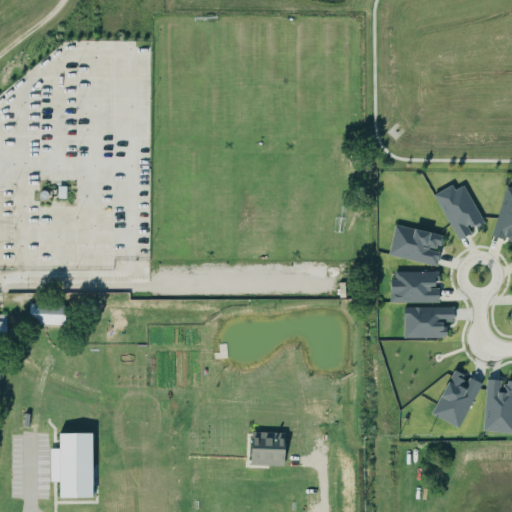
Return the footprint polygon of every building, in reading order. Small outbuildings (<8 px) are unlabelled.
[(469,233),(467,229),(480,222),(462,184),(451,189),(449,185),(432,193),(454,240),(469,233)] [(490,237),(511,242),(511,188),(503,187),(490,237)] [(435,265),(438,250),(436,250),(439,235),(392,225),(386,255),(435,265)] [(385,302),(436,303),(436,286),(436,272),(392,271),(392,280),(386,280),(385,302)] [(34,325),(71,326),(72,306),(34,305),(34,325)] [(400,337),(444,337),(444,322),(451,322),(451,307),(400,307),(400,337)] [(478,384),(466,378),(465,379),(449,371),(428,415),(457,428),(478,384)] [(482,432),(511,432),(511,380),(500,381),(500,380),(484,379),(482,432)] [(255,465),(291,466),(291,433),(255,432),(255,465)] [(99,433),(66,433),(66,448),(54,448),(54,482),(66,482),(66,498),(100,497),(99,433)]
